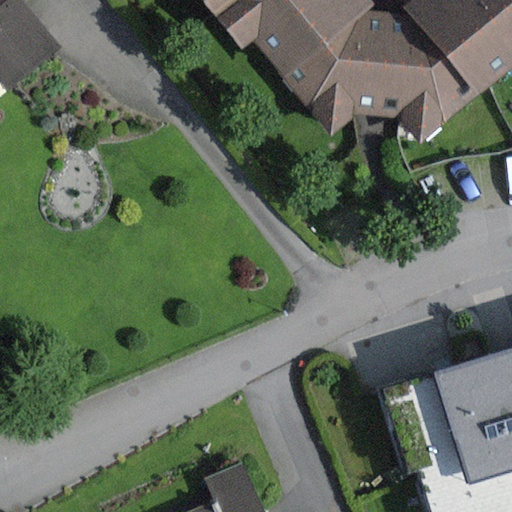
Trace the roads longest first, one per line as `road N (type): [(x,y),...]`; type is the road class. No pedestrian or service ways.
road 1 (residential): [(106,0),(351,306)]
road 2 (residential): [(351,306),(41,449)]
road 3 (residential): [(511,244),(351,306)]
